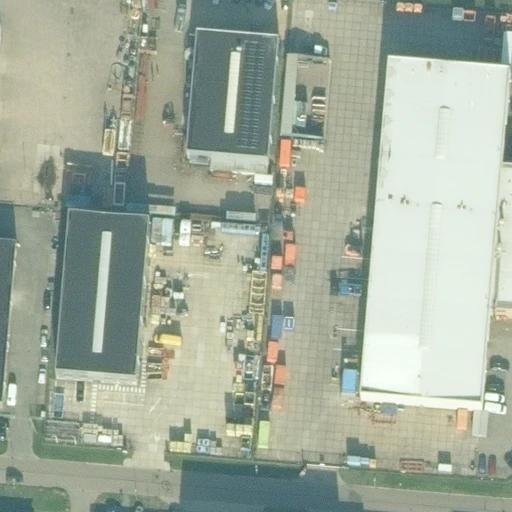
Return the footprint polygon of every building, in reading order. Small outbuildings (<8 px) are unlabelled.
[(270,167),(280,46),(198,39),(188,160),(270,167)] [(511,173),(503,173),(511,77),(390,67),(362,404),(483,414),(491,318),(511,320),(511,173)] [(368,241),(369,208),(344,207),(342,240),(368,241)] [(138,388),(152,227),(70,220),(57,381),(138,388)] [(18,248),(0,246),(0,267),(16,268),(18,248)] [(0,287),(14,289),(16,268),(0,267),(0,287)] [(0,307),(13,309),(14,289),(0,287),(0,307)] [(0,328),(11,329),(13,309),(0,307),(0,328)] [(0,348),(9,349),(11,329),(0,328),(0,348)] [(0,368),(7,369),(9,349),(0,348),(0,368)]
